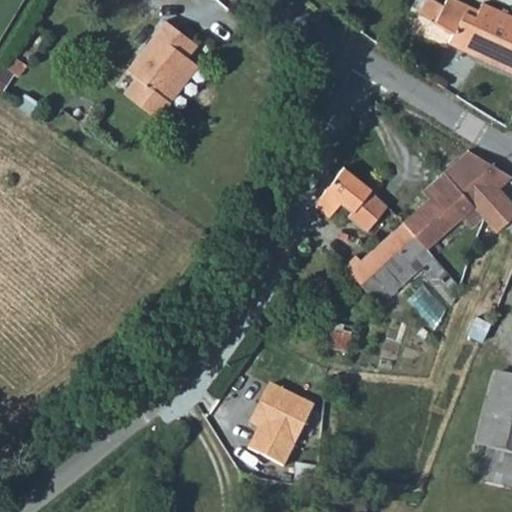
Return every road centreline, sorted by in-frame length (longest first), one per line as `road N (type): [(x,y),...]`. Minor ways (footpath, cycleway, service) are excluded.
road 1 (unclassified): [(367,63),(223,329),(181,385),(22,511)]
road 2 (unclassified): [(511,151),(367,63)]
